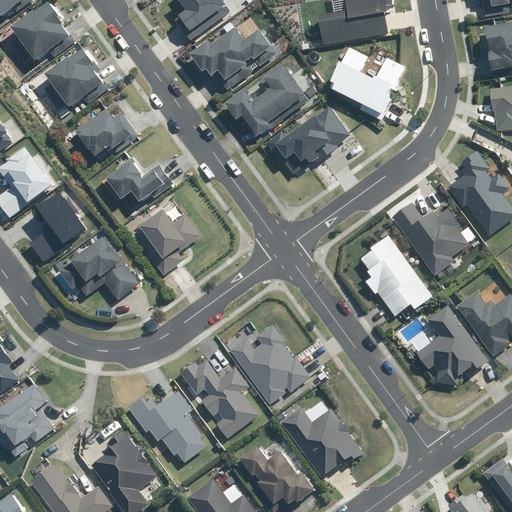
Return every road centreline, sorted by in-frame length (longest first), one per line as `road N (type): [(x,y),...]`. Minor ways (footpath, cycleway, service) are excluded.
road 1 (residential): [(286,247),(167,334),(124,350),(70,342),(42,322),(0,266)]
road 2 (residential): [(286,247),(438,126),(447,64),(433,0)]
road 3 (residential): [(102,0),(286,247)]
road 4 (residential): [(286,247),(442,457)]
